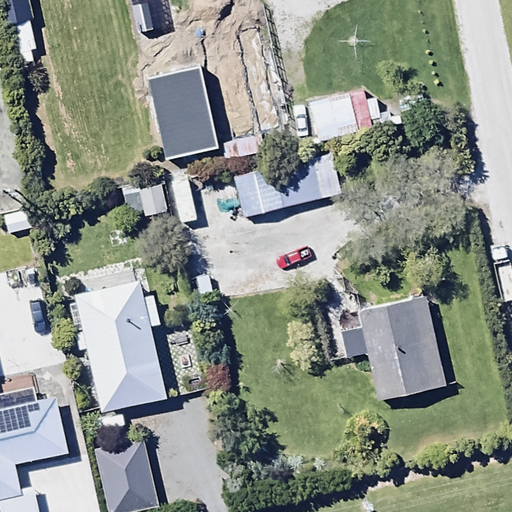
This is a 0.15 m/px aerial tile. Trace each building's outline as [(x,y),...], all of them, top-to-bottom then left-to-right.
[(0,2),(0,1),(0,47),(9,46),(0,2)] [(9,46),(0,47),(0,88),(17,85),(9,46)] [(344,90),(308,100),(306,100),(317,137),(354,127),(344,90)] [(239,217),(283,207),(344,194),(334,149),(229,172),(239,217)] [(158,182),(123,190),(119,191),(125,213),(139,209),(141,216),(165,211),(158,182)] [(85,346),(86,355),(100,412),(166,398),(150,327),(159,325),(152,295),(142,297),(138,281),(73,295),(81,331),(74,333),(78,348),(85,346)] [(378,398),(445,383),(426,298),(359,312),(363,329),(342,334),(347,357),(368,353),(378,398)] [(54,401),(0,412),(0,511),(10,511),(8,498),(17,496),(11,468),(66,456),(54,401)] [(141,442),(101,451),(95,452),(108,511),(134,511),(156,507),(141,442)]
